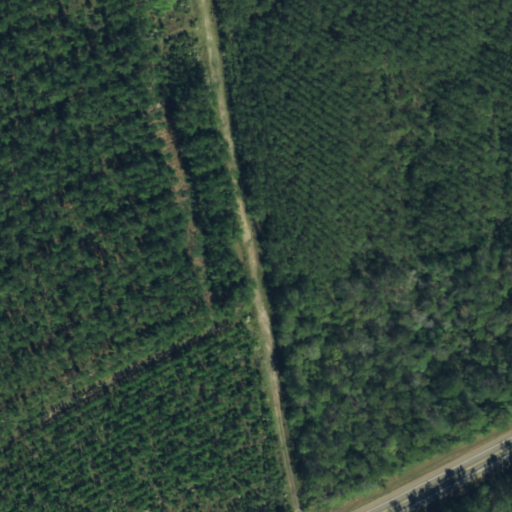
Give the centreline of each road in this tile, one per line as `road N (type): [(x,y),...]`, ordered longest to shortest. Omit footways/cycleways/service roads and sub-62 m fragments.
road 1 (residential): [(290,511),(200,0)]
road 2 (primary): [(368,511),(511,443)]
